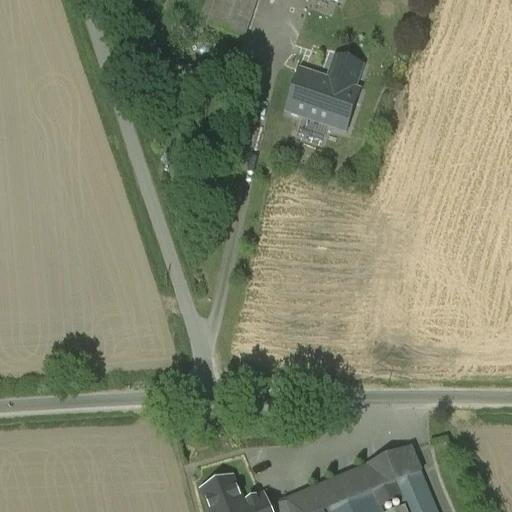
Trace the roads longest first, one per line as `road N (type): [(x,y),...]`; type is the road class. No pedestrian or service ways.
road 1 (unclassified): [(85,0),(210,394)]
road 2 (unclassified): [(210,394),(511,396)]
road 3 (unclassified): [(210,394),(0,405)]
